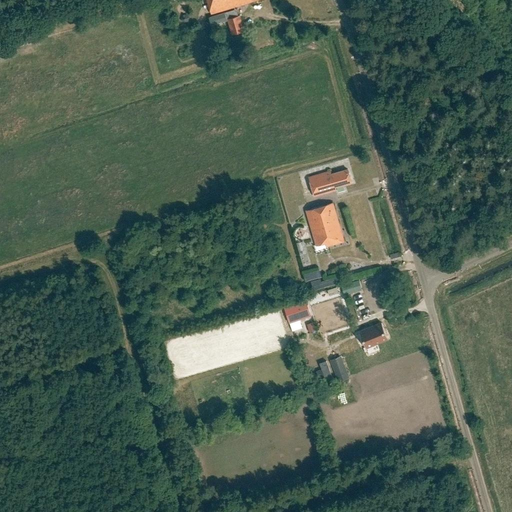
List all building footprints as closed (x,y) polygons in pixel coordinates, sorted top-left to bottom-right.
[(208,0),(212,13),(257,0),(208,0)] [(227,19),(232,35),(244,31),(240,15),(238,16),(236,9),(225,12),(227,19)] [(206,17),(209,26),(225,20),(222,11),(206,17)] [(337,190),(336,187),(352,182),(348,170),(332,174),(331,171),(310,178),(316,197),(337,190)] [(334,203),(307,211),(318,246),(328,243),(329,247),(346,241),(334,203)] [(303,241),(296,243),(299,254),(307,252),(303,241)] [(303,280),(320,277),(319,270),(302,273),(303,280)] [(313,291),(340,283),(338,277),(321,282),(320,279),(311,282),(313,291)] [(340,285),(343,295),(362,289),(358,279),(340,285)] [(310,317),(305,301),(284,307),(288,323),(310,317)] [(366,348),(387,340),(381,324),(360,332),(366,348)] [(330,360),(338,382),(349,378),(341,356),(330,360)] [(317,369),(310,371),(313,379),(319,377),(322,387),(331,384),(322,357),(313,359),(317,369)]
